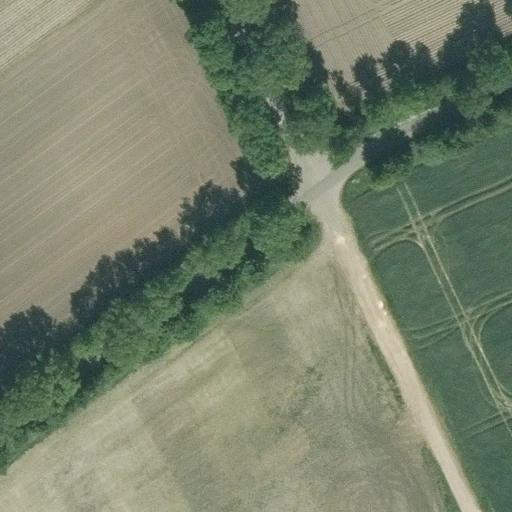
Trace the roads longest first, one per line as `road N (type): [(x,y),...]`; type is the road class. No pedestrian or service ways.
road 1 (unclassified): [(0,446),(315,184)]
road 2 (track): [(315,184),(478,511)]
road 3 (unclassified): [(315,184),(381,136),(511,74)]
road 4 (unclassified): [(224,0),(315,184)]
